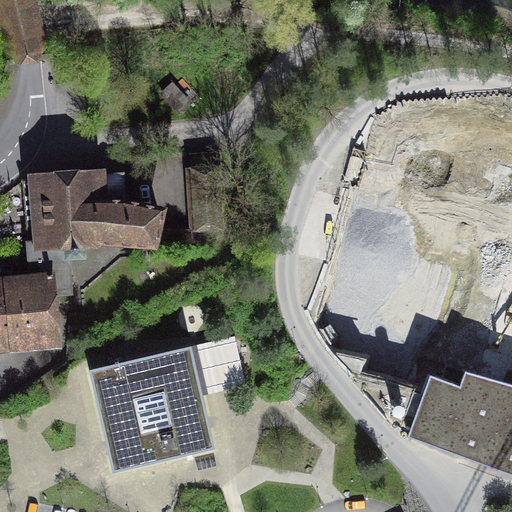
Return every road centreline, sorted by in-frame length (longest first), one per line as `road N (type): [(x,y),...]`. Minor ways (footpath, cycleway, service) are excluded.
road 1 (track): [(0,34),(179,17),(301,23)]
road 2 (track): [(301,23),(511,48)]
road 3 (tertiary): [(15,0),(31,103),(26,136),(0,165)]
